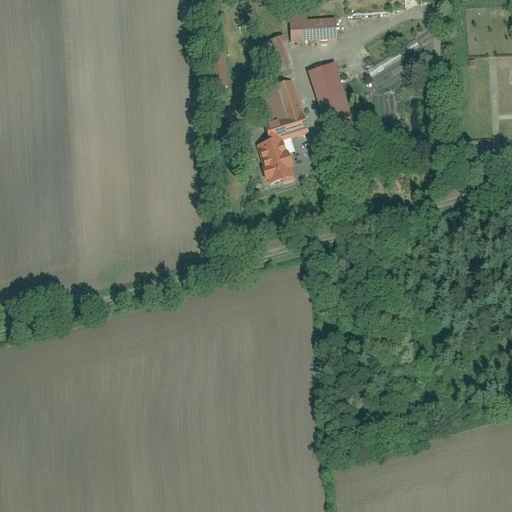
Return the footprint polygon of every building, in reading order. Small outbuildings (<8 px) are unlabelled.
[(305,13),(288,14),(290,42),(335,39),(334,20),(305,22),(305,13)] [(291,67),(281,37),(260,44),(271,75),(291,67)] [(225,87),(222,54),(209,55),(212,88),(225,87)] [(333,65),(306,74),(322,123),(349,114),(333,65)] [(258,92),(268,123),(301,113),(291,81),(258,92)] [(268,123),(262,125),(269,144),(280,141),(307,132),(301,113),(268,123)] [(337,125),(357,118),(356,114),(336,121),(337,125)] [(339,132),(359,126),(356,120),(337,126),(339,132)] [(500,139),(473,141),(474,159),(502,157),(500,139)] [(267,180),(268,185),(280,182),(280,184),(293,180),(280,141),(269,144),(255,149),(261,170),(259,171),(262,182),(267,180)]
